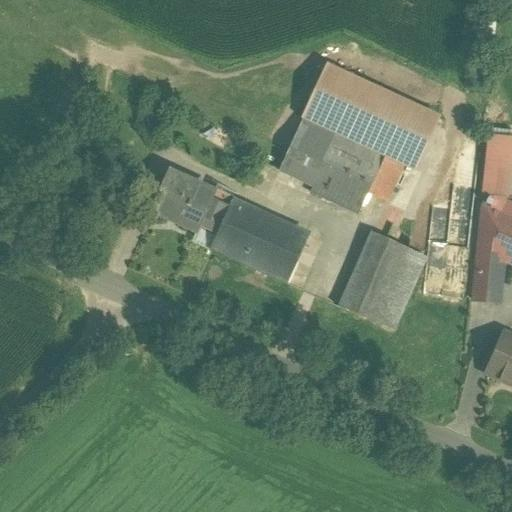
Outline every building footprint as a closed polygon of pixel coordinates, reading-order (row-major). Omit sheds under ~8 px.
[(437,119),(327,68),(278,171),(313,188),(310,194),(357,216),(367,196),(386,204),(404,166),(413,170),(437,119)] [(511,221),(502,217),(508,201),(511,160),(488,158),(483,208),(475,278),(473,302),(499,305),(503,261),(511,264),(511,221)] [(214,195),(169,174),(151,213),(196,233),(199,227),(217,236),(229,211),(210,202),(214,195)] [(232,203),(229,211),(217,236),(210,251),(286,285),(308,237),(232,203)] [(426,259),(371,234),(337,308),(392,333),(426,259)] [(511,338),(504,335),(486,376),(511,387),(511,338)]
